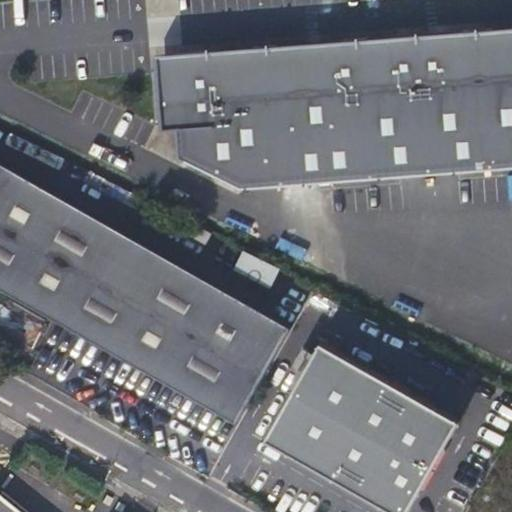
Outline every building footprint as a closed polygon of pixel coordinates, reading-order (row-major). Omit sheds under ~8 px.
[(511,31),(151,58),(157,134),(171,131),(175,162),(241,193),(511,172),(511,31)] [(165,286),(278,350),(287,334),(0,170),(0,193),(83,240),(165,286)] [(0,288),(238,418),(278,350),(165,286),(83,240),(0,193),(0,288)] [(232,268),(271,284),(280,264),(240,248),(232,268)] [(408,511),(459,420),(316,344),(267,441),(392,511),(408,511)] [(0,511),(11,511),(0,502),(0,511)]
